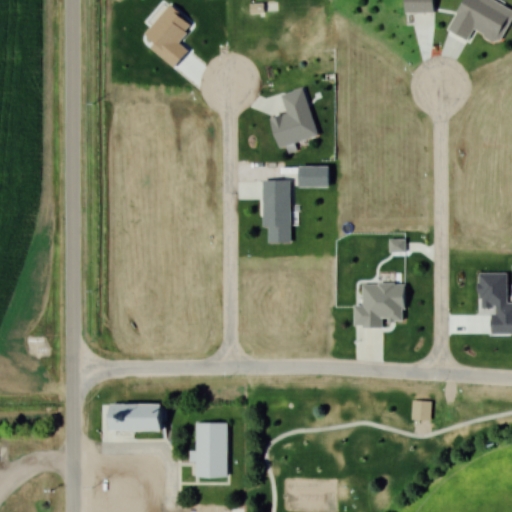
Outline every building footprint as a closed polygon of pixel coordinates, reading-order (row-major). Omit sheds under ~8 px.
[(409,0),(438,0),(438,17),(409,17),(409,0)] [(467,0),(501,0),(508,4),(505,10),(511,13),(511,27),(501,47),(476,32),(468,44),(453,35),(458,28),(453,25),(467,0)] [(283,95),(310,87),(326,140),(283,153),(272,113),(287,109),(283,95)] [(266,182),(295,182),(296,249),(267,250),(266,182)] [(394,242),(408,242),(408,257),(394,257),(394,242)] [(365,284),(413,285),(412,328),(393,327),(386,327),(384,334),(378,335),(368,332),(357,331),(357,305),(364,306),(365,284)] [(417,402),(436,404),(434,427),(415,425),(417,402)] [(111,407),(111,435),(169,435),(169,406),(111,407)] [(203,427),(232,427),(232,485),(202,485),(202,475),(202,464),(194,463),(194,456),(202,456),(203,427)]
